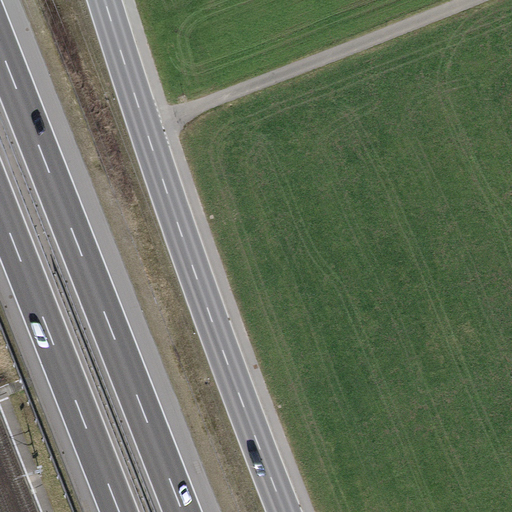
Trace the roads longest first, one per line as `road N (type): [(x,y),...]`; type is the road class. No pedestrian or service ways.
road 1 (secondary): [(105,0),(284,511)]
road 2 (motorway): [(182,511),(0,45)]
road 3 (track): [(475,0),(166,117)]
road 4 (motorway): [(0,208),(119,511)]
